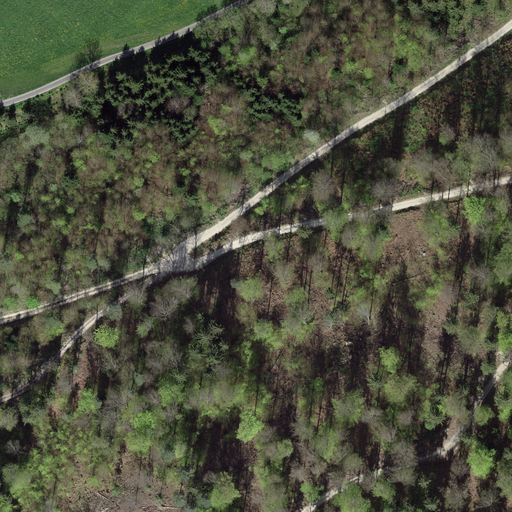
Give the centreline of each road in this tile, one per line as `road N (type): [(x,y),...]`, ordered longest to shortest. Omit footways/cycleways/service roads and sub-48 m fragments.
road 1 (track): [(511,23),(179,254),(180,262),(196,263),(245,239),(511,180)]
road 2 (track): [(511,357),(449,445),(357,479),(305,511)]
road 3 (track): [(179,260),(93,319),(36,380),(0,399)]
road 4 (track): [(179,260),(0,319)]
